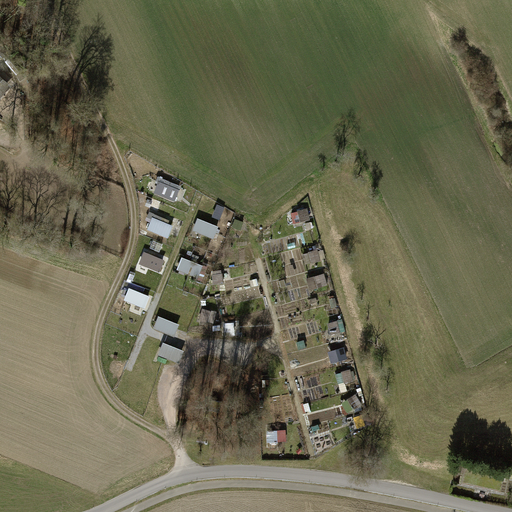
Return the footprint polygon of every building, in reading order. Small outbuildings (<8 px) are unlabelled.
[(0,75),(0,96),(10,85),(0,75)] [(160,179),(155,192),(175,200),(181,188),(160,179)] [(308,219),(306,209),(299,211),(301,221),(308,219)] [(153,217),(148,229),(168,238),(173,225),(153,217)] [(198,217),(193,230),(214,238),(219,226),(198,217)] [(319,260),(317,250),(309,252),(312,262),(319,260)] [(144,251),(139,264),(159,272),(165,259),(144,251)] [(182,256),(177,269),(198,277),(203,265),(182,256)] [(213,275),(214,282),(223,281),(222,274),(213,275)] [(326,284),(323,274),(315,277),(318,286),(326,284)] [(129,288),(124,300),(144,309),(150,296),(129,288)] [(200,319),(208,321),(210,311),(203,309),(200,319)] [(159,316),(154,328),(175,337),(180,324),(159,316)] [(235,321),(226,322),(227,333),(236,332),(235,321)] [(164,342),(158,355),(179,363),(184,350),(164,342)] [(352,380),(350,370),(342,372),(344,382),(352,380)] [(361,404),(356,395),(349,399),(354,407),(361,404)] [(355,415),(358,426),(367,424),(363,413),(355,415)]
